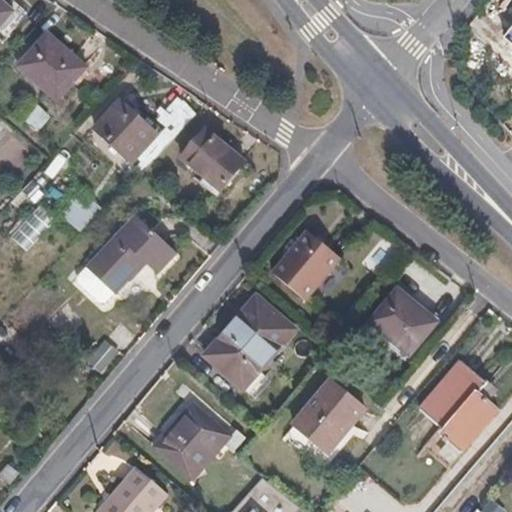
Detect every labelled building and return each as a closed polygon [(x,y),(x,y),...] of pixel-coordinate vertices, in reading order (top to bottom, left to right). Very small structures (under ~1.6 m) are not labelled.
[(0,4),(0,29),(13,15),(0,4)] [(511,16),(501,29),(511,38),(511,16)] [(19,70),(58,105),(86,72),(48,37),(19,70)] [(95,130),(133,165),(157,139),(120,105),(95,130)] [(38,134),(50,119),(37,108),(24,122),(38,134)] [(246,168),(205,134),(182,162),(222,196),(246,168)] [(102,206),(79,187),(58,212),(81,231),(102,206)] [(115,297),(146,264),(159,276),(176,255),(135,219),(87,272),(115,297)] [(275,273),(306,299),(339,259),(308,233),(275,273)] [(115,297),(87,272),(79,282),(80,288),(99,306),(107,305),(115,297)] [(409,352),(434,322),(397,293),(373,322),(409,352)] [(243,389),(295,330),(256,297),(205,356),(243,389)] [(449,440),(438,453),(451,464),(497,410),(487,401),(497,390),(488,382),(487,384),(460,362),(420,410),(443,430),(441,433),(449,440)] [(329,383),(294,424),(328,452),(363,411),(329,383)] [(229,441),(212,460),(221,468),(244,442),(184,389),(179,395),(185,400),(155,436),(157,439),(152,446),(157,450),(193,408),(229,441)] [(192,482),(212,460),(229,441),(193,408),(157,450),(192,482)] [(19,475),(10,468),(2,478),(11,485),(19,475)] [(157,511),(169,499),(138,471),(102,511),(157,511)] [(241,500),(249,508),(245,511),(294,511),(299,506),(260,478),(241,500)]
